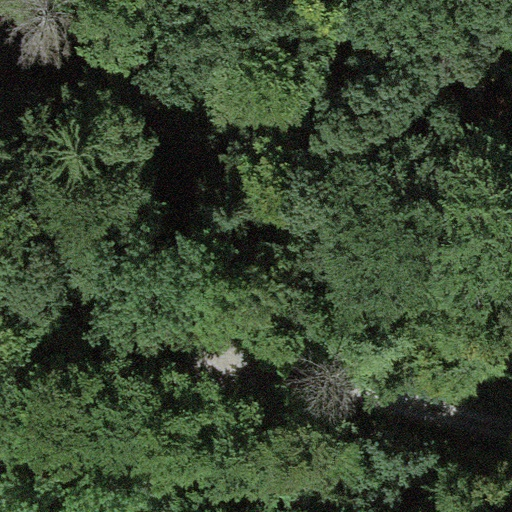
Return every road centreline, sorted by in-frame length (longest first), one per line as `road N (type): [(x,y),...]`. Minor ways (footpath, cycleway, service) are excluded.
road 1 (track): [(231,356),(231,245),(219,204),(88,0)]
road 2 (track): [(511,427),(231,356)]
road 3 (track): [(231,356),(0,316)]
road 4 (track): [(231,356),(173,511)]
